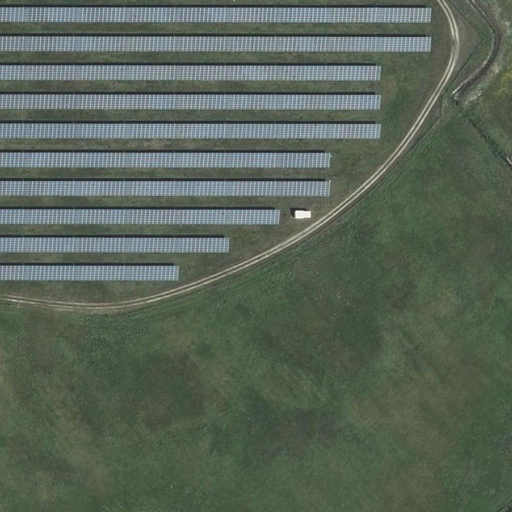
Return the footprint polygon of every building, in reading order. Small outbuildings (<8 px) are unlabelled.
[(215,36),(214,50),(334,52),(334,38),(215,36)] [(411,37),(411,51),(429,51),(429,37),(411,37)] [(213,66),(213,77),(310,79),(310,67),(213,66)] [(355,79),(379,80),(379,68),(355,67),(355,79)] [(379,96),(212,94),(212,109),(379,110),(379,96)] [(210,124),(210,138),(379,139),(379,125),(210,124)] [(209,152),(209,166),(328,168),(328,154),(209,152)] [(208,181),(208,195),(327,197),(328,183),(208,181)] [(278,210),(206,209),(206,224),(278,225),(278,210)] [(309,219),(309,211),(292,211),(292,219),(309,219)] [(205,238),(205,252),(227,253),(228,238),(205,238)]
